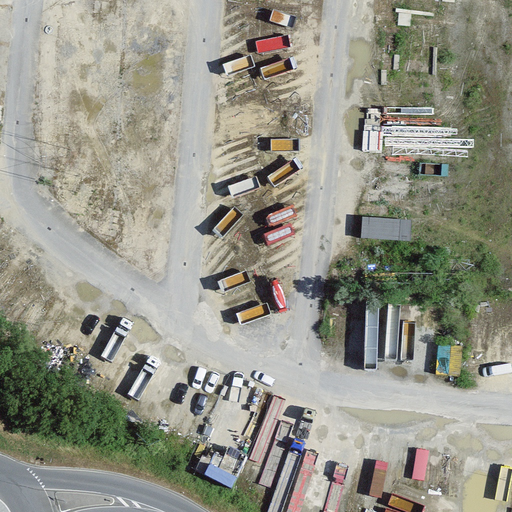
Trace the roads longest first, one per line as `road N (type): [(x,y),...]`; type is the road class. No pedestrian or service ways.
road 1 (unknown): [(37,0),(24,126),(36,188),(96,255),(178,312)]
road 2 (unknown): [(345,0),(301,375)]
road 3 (unknown): [(202,0),(178,312)]
road 4 (unknown): [(301,375),(511,403)]
road 5 (secondary): [(175,511),(103,483),(7,477)]
road 6 (unknown): [(178,312),(236,352),(301,375)]
